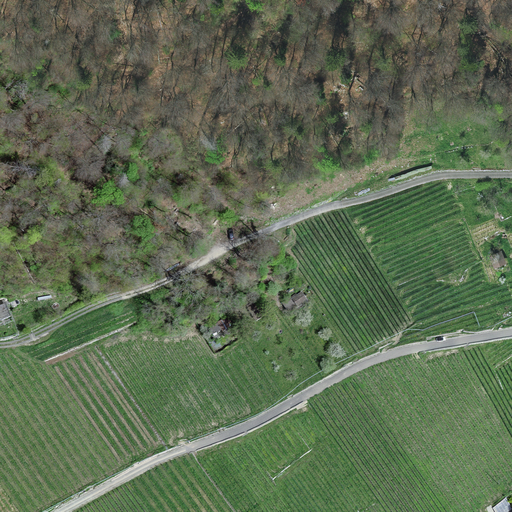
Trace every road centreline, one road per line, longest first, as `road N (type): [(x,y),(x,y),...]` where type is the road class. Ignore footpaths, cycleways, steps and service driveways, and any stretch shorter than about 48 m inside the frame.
road 1 (trunk): [(448,0),(381,72),(274,212),(187,362),(119,511)]
road 2 (track): [(0,345),(170,280),(267,228),(411,185),(511,176)]
road 3 (track): [(53,511),(358,365),(422,345),(511,335)]
